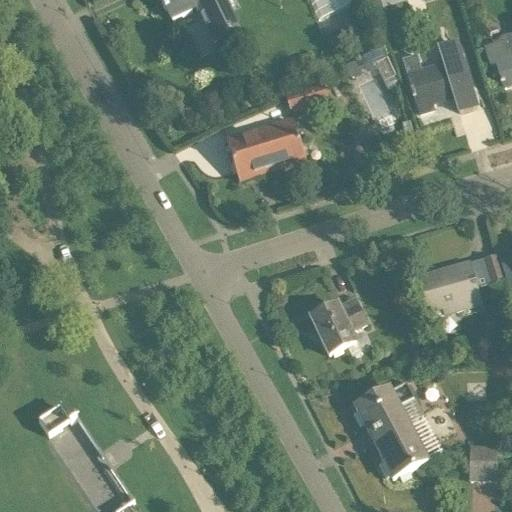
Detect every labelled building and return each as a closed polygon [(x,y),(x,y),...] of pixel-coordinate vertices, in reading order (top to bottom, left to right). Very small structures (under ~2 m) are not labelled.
[(231,14),(230,14),(223,0),(159,0),(167,15),(168,15),(173,25),(199,13),(216,48),(241,36),(231,14)] [(511,59),(509,61),(505,46),(486,52),(491,67),(496,66),(504,92),(511,89),(511,59)] [(477,110),(457,47),(439,52),(444,68),(422,75),(417,59),(403,63),(420,118),(434,113),(432,107),(454,100),(459,116),(477,110)] [(382,53),(363,61),(366,67),(384,58),(382,53)] [(290,117),(329,105),(324,86),(285,98),(290,117)] [(411,123),(403,126),(406,137),(414,135),(411,123)] [(241,184),(240,179),(263,172),(264,177),(306,164),(293,125),(227,146),(239,185),(241,184)] [(483,263),(490,288),(505,283),(498,258),(483,263)] [(456,315),(481,307),(469,267),(416,283),(426,315),(453,307),(456,315)] [(351,333),(366,325),(354,303),(340,310),(339,309),(311,322),(329,359),(356,344),(351,333)] [(393,484),(428,465),(399,411),(413,403),(405,387),(391,395),(390,393),(356,411),(383,463),(382,463),(393,484)] [(62,408),(40,424),(56,446),(78,430),(62,408)] [(496,485),(497,465),(497,450),(471,450),(470,485),(496,485)]
